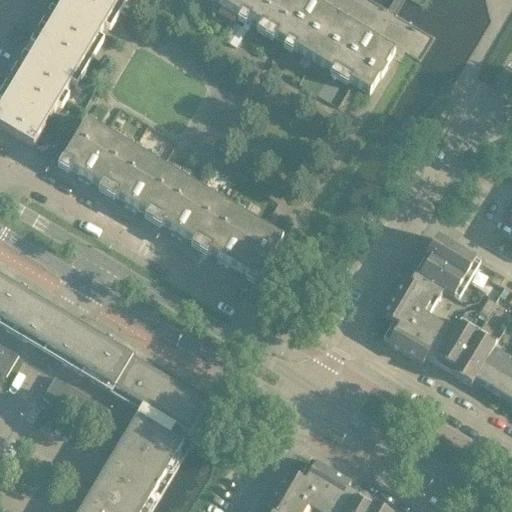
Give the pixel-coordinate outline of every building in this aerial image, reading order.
[(122,0),(65,0),(59,11),(101,36),(122,0)] [(205,0),(220,8),(224,0),(205,0)] [(224,0),(220,8),(265,36),(287,0),(224,0)] [(334,19),(320,11),(301,0),(287,0),(265,36),(316,66),(341,24),(340,23),(341,21),(335,17),(334,19)] [(101,36),(59,11),(18,78),(60,104),(101,36)] [(394,55),(349,28),(350,26),(344,23),(343,25),(341,24),(316,66),(369,97),(378,82),(380,83),(386,73),(384,71),(394,55)] [(18,78),(2,106),(0,108),(0,130),(32,150),(44,131),(40,129),(45,120),(49,122),(60,104),(18,78)] [(125,148),(94,130),(95,128),(89,124),(87,126),(85,124),(60,167),(107,195),(132,153),(131,152),(132,150),(126,146),(125,148)] [(135,152),(134,154),(132,153),(107,195),(153,223),(179,181),(177,180),(178,178),(172,174),(171,176),(140,157),(141,155),(135,152)] [(208,198),(197,191),(186,185),(187,183),(181,179),(180,181),(179,181),(153,223),(200,251),(225,208),(214,202),(215,200),(209,196),(208,198)] [(236,215),(225,208),(200,251),(256,285),(266,269),(268,270),(274,259),(272,258),(282,242),(242,219),(243,217),(237,213),(236,215)] [(421,368),(428,357),(430,359),(436,362),(453,373),(451,378),(470,389),(473,384),(493,350),(456,328),(452,336),(446,332),(444,331),(427,321),(438,303),(440,300),(443,295),(453,301),(464,283),(475,264),(436,241),(424,260),(429,263),(416,285),(414,289),(403,283),(381,320),(397,329),(387,347),(421,368)] [(504,281),(494,276),(489,285),(498,290),(504,281)] [(17,294),(6,287),(0,297),(0,325),(45,353),(64,322),(26,299),(27,297),(18,292),(17,294)] [(487,301),(483,309),(491,313),(495,306),(487,301)] [(491,313),(483,309),(478,316),(486,321),(491,313)] [(65,323),(64,322),(45,353),(47,354),(104,388),(123,357),(111,350),(113,348),(104,343),(103,345),(65,323)] [(0,348),(0,376),(5,380),(18,359),(0,348)] [(473,384),(491,394),(511,361),(493,350),(473,384)] [(206,407),(123,357),(104,388),(187,438),(206,407)] [(511,361),(491,394),(508,405),(511,398),(511,361)] [(110,414),(54,381),(41,401),(98,435),(110,414)] [(136,418),(96,486),(139,511),(142,511),(182,446),(136,418)] [(366,511),(352,503),(358,493),(354,490),(315,467),(304,484),(288,475),(266,511),(377,511),(372,509),(370,511),(366,511)] [(139,511),(96,486),(79,511),(139,511)]
